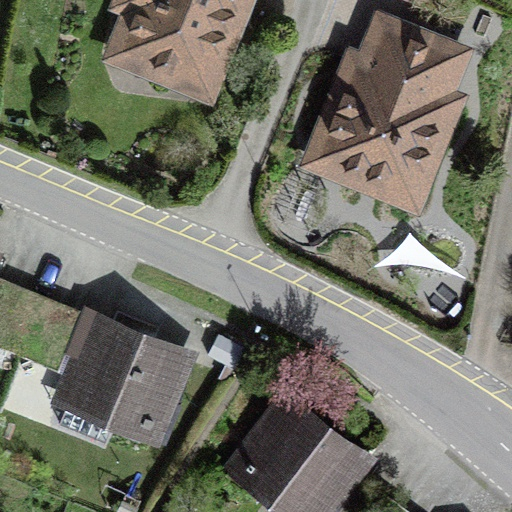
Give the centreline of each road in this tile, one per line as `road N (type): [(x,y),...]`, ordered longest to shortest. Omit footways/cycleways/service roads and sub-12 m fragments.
road 1 (unclassified): [(210,255),(420,364),(511,444)]
road 2 (residential): [(314,0),(210,255)]
road 3 (unclassified): [(0,170),(210,255)]
